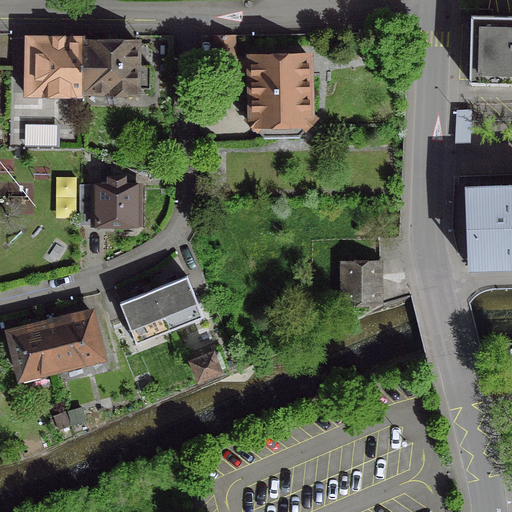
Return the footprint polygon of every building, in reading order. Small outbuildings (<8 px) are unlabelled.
[(511,16),(469,16),(467,82),(470,85),(485,85),(487,83),(489,85),(494,85),(506,86),(508,84),(509,86),(511,85),(511,16)] [(232,35),(211,36),(212,61),(233,60),(232,35)] [(30,50),(23,50),(22,93),(81,94),(81,39),(30,38),(30,50)] [(82,42),(82,39),(81,39),(81,94),(82,94),(82,91),(106,91),(106,92),(134,93),(134,89),(148,89),(148,66),(134,65),(135,43),(82,42)] [(306,56),(249,57),(250,112),(243,120),(261,137),(297,136),(314,118),(307,111),(306,56)] [(472,116),(457,116),(457,142),(471,142),(472,116)] [(79,186),(79,225),(114,224),(117,228),(127,228),(131,224),(135,224),(136,186),(122,186),(122,179),(108,179),(108,186),(79,186)] [(501,185),(463,187),(466,267),(503,266),(503,256),(509,255),(509,265),(511,265),(511,184),(507,185),(507,195),(503,195),(501,195),(501,185)] [(380,304),(379,261),(340,262),(341,304),(380,304)] [(184,276),(179,278),(145,292),(118,303),(134,344),(201,317),(184,276)] [(99,356),(89,313),(69,318),(34,326),(8,333),(19,376),(99,356)] [(217,370),(210,353),(189,361),(196,379),(217,370)]
